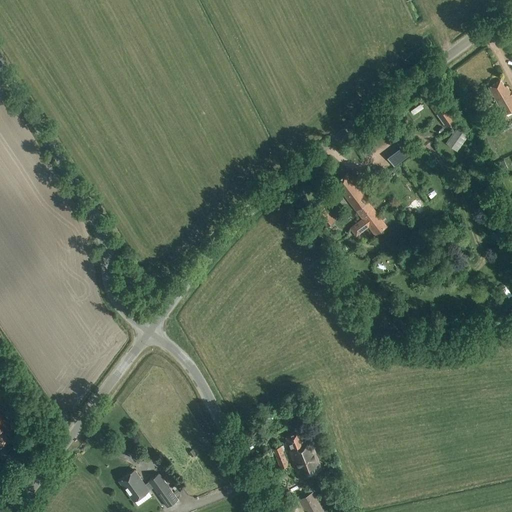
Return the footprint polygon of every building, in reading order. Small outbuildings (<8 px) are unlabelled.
[(504,86),(501,80),(488,87),(504,114),(511,108),(511,94),(506,85),(504,86)] [(440,97),(430,105),(440,119),(450,111),(440,97)] [(486,98),(482,102),(488,108),(492,104),(486,98)] [(455,151),(465,136),(456,130),(446,145),(455,151)] [(495,149),(489,134),(482,137),(489,152),(495,149)] [(496,163),(500,173),(508,169),(504,159),(496,163)] [(348,172),(335,182),(362,218),(350,227),(356,236),(369,226),(375,235),(387,226),(362,193),(362,192),(348,172)] [(311,211),(324,228),(335,220),(323,203),(311,211)] [(485,212),(492,216),(497,208),(489,204),(485,212)] [(495,232),(503,236),(507,228),(500,224),(495,232)] [(352,279),(347,281),(352,292),(356,291),(352,279)] [(491,327),(477,329),(478,335),(492,332),(491,327)] [(0,446),(1,447),(12,438),(6,431),(13,425),(0,409),(0,446)] [(323,469),(311,439),(303,441),(299,431),(286,436),(291,449),(287,451),(298,479),(323,469)] [(288,465),(281,446),(273,449),(281,468),(288,465)] [(134,469),(119,481),(133,501),(153,487),(167,507),(178,499),(159,473),(148,481),(149,481),(145,484),(134,469)] [(324,511),(313,491),(299,499),(306,511),(324,511)]
